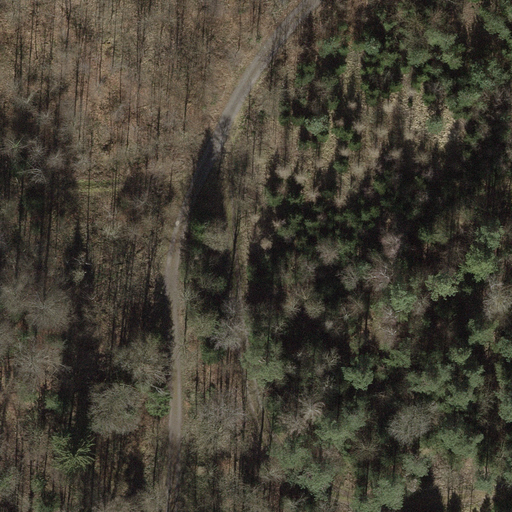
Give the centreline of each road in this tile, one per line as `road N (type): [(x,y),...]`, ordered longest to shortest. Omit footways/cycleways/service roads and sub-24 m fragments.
road 1 (track): [(225,128),(234,296),(280,474),(323,496),(372,507),(511,494)]
road 2 (track): [(316,0),(278,39),(190,194),(171,275),(180,394),(168,511)]
